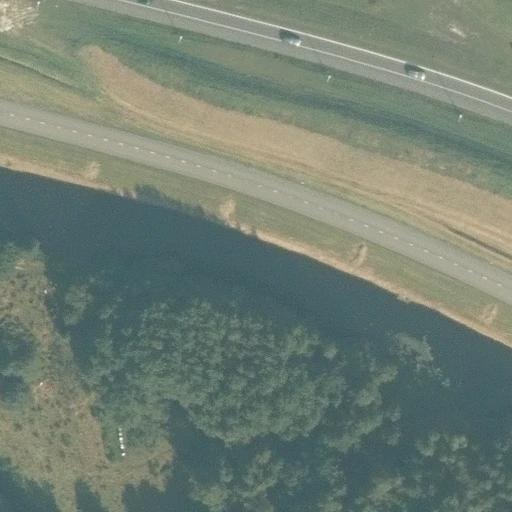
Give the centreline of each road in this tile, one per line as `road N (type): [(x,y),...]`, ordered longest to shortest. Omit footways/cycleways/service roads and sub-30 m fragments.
road 1 (secondary): [(511,292),(290,197),(0,113)]
road 2 (motorway): [(140,0),(413,72),(511,107)]
